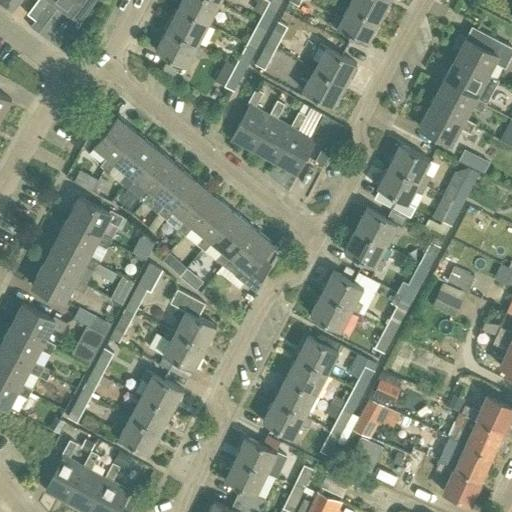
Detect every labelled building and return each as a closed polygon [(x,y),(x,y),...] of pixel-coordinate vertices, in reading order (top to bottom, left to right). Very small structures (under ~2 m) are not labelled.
[(49,0),(37,0),(27,13),(35,19),(35,18),(36,18),(49,0)] [(49,0),(36,18),(35,18),(36,19),(31,26),(39,32),(60,5),(69,11),(75,3),(87,13),(96,0),(49,0)] [(209,22),(220,1),(218,0),(182,0),(179,6),(209,22)] [(268,26),(280,5),(269,0),(257,0),(253,9),(262,14),(258,21),(268,26)] [(351,0),(348,5),(379,21),(389,0),(351,0)] [(368,41),(379,21),(348,5),(342,17),(335,14),(330,23),(337,25),(337,26),(367,43),(368,42),(368,41)] [(198,43),(209,22),(179,6),(168,27),(198,43)] [(268,26),(258,21),(247,42),(258,47),(268,26)] [(278,21),(267,41),(277,46),(288,26),(278,21)] [(205,46),(198,43),(168,27),(157,49),(187,65),(194,52),(200,55),(205,46)] [(488,74),(494,62),(505,68),(511,54),(511,47),(502,43),(488,36),(483,46),(466,37),(454,59),(486,76),(488,74)] [(315,67),(345,84),(356,63),(357,63),(341,54),(346,44),(335,39),(330,49),(326,46),(325,47),(326,47),(324,50),(318,46),(313,57),(319,60),(315,67)] [(255,64),(264,69),(272,56),(277,46),(267,41),(255,64)] [(258,47),(247,42),(236,63),(246,68),(258,47)] [(486,76),(454,59),(443,81),(475,98),(476,96),(487,102),(499,80),(488,74),(486,76)] [(234,91),(246,68),(236,63),(224,86),(234,91)] [(333,105),(345,84),(315,67),(303,89),(333,105)] [(487,102),(476,96),(475,98),(443,81),(431,103),(463,120),(464,118),(471,106),(482,111),(487,102)] [(273,114),(270,113),(256,105),(263,92),(256,88),(247,104),(249,105),(232,137),(254,149),(273,114)] [(0,118),(12,98),(0,91),(0,118)] [(254,149),(275,160),(294,126),(291,124),(278,117),(285,104),(277,99),(270,113),(273,114),(254,149)] [(475,123),(464,118),(463,120),(431,103),(419,125),(451,142),(459,128),(470,133),(476,124),(475,123)] [(294,126),(275,160),(297,172),(316,138),(299,129),(307,115),(306,115),(310,107),(303,104),(299,111),(298,111),(291,124),(294,126)] [(338,122),(320,113),(316,122),(325,126),(323,130),(332,135),(338,122)] [(114,160),(138,131),(119,115),(94,144),(108,155),(100,165),(109,172),(117,163),(116,162),(114,160)] [(133,176),(157,147),(138,131),(114,160),(116,162),(117,163),(127,171),(119,181),(128,188),(136,178),(133,176)] [(390,164),(427,183),(431,176),(424,172),(431,158),(401,142),(390,164)] [(152,192),(177,162),(157,147),(133,176),(136,178),(146,187),(138,197),(147,204),(155,194),(152,192)] [(477,155),(471,166),(484,172),(489,161),(477,155)] [(172,208),(196,178),(177,162),(152,192),(155,194),(165,202),(158,212),(167,220),(174,210),(174,209),(172,208)] [(421,193),(427,183),(390,164),(383,176),(381,174),(376,183),(379,184),(378,186),(397,196),(392,207),(403,213),(408,201),(415,189),(421,193)] [(89,175),(83,186),(88,189),(94,178),(89,175)] [(463,202),(474,182),(464,177),(454,197),(463,202)] [(186,235),(194,226),(190,223),(215,194),(196,178),(172,208),(174,209),(174,210),(185,218),(177,228),(186,235)] [(100,234),(101,232),(107,220),(118,226),(124,216),(110,209),(110,210),(80,194),(68,217),(100,234)] [(210,239),(234,209),(215,194),(190,223),(194,226),(204,234),(196,244),(205,251),(213,241),(210,239)] [(442,220),(441,220),(451,226),(463,202),(454,197),(449,206),(442,220)] [(368,206),(356,228),(386,244),(392,232),(399,236),(404,226),(398,222),(368,206)] [(229,255),(253,225),(234,209),(210,239),(213,241),(223,250),(215,259),(221,264),(222,264),(224,266),(229,261),(232,257),(229,255)] [(112,238),(101,232),(100,234),(68,217),(56,239),(89,256),(90,253),(93,255),(99,244),(107,248),(112,238)] [(273,241),(253,225),(229,255),(232,257),(229,261),(239,270),(235,275),(256,292),(271,265),(261,256),(273,241)] [(379,257),(386,244),(356,228),(344,250),(375,266),(381,270),(386,261),(379,257)] [(93,256),(93,255),(90,253),(89,256),(56,239),(45,261),(77,278),(78,275),(88,280),(92,271),(112,282),(117,273),(99,263),(100,260),(93,256)] [(427,248),(420,261),(429,267),(440,246),(430,241),(427,248)] [(87,281),(88,280),(78,275),(77,278),(45,261),(33,283),(65,300),(73,286),(83,292),(89,282),(87,281)] [(417,289),(429,267),(420,261),(419,263),(407,284),(417,289)] [(151,291),(162,271),(149,262),(126,305),(136,310),(147,290),(151,291)] [(468,290),(475,275),(454,266),(447,281),(468,290)] [(322,292),(359,312),(364,303),(357,299),(364,286),(334,270),(322,292)] [(188,282),(196,289),(202,281),(194,275),(188,282)] [(465,293),(442,283),(439,290),(432,305),(455,315),(461,300),(462,301),(465,293)] [(168,327),(206,346),(217,325),(198,315),(205,302),(177,288),(170,302),(186,311),(177,329),(168,326),(168,327)] [(359,313),(359,312),(322,292),(311,314),(341,330),(352,309),(359,313)] [(44,340),(45,338),(51,327),(62,332),(67,322),(54,316),(53,317),(23,301),(11,323),(44,340)] [(407,309),(397,304),(396,307),(389,319),(386,325),(395,331),(407,309)] [(136,310),(126,305),(110,336),(119,342),(136,310)] [(87,325),(106,334),(112,323),(97,316),(79,307),(73,317),(87,325)] [(56,344),(45,338),(44,340),(11,323),(0,344),(0,345),(32,362),(33,360),(39,348),(51,354),(56,344)] [(106,334),(87,325),(71,353),(90,363),(106,334)] [(395,331),(386,325),(374,348),(384,353),(395,331)] [(511,331),(500,326),(496,335),(511,342),(511,331)] [(194,368),(206,346),(168,327),(163,336),(171,340),(165,352),(164,352),(159,362),(169,368),(174,358),(194,369),(195,368),(194,368)] [(308,336),(297,358),(327,373),(338,352),(341,344),(324,335),(320,342),(308,336)] [(511,370),(511,342),(496,335),(492,343),(508,350),(500,365),(511,370)] [(44,366),(33,360),(32,362),(0,345),(0,373),(21,384),(22,382),(28,370),(39,376),(44,366)] [(92,369),(103,374),(114,352),(104,347),(92,369)] [(316,394),(327,373),(297,358),(286,379),(316,394)] [(353,387),(364,392),(375,370),(365,365),(353,387)] [(102,375),(103,374),(92,369),(81,390),(91,395),(98,383),(106,387),(111,379),(102,375)] [(142,394),(172,410),(183,389),(183,390),(184,389),(153,373),(146,369),(134,391),(142,395),(142,394)] [(367,397),(369,398),(384,405),(387,406),(388,406),(391,399),(394,401),(400,387),(397,385),(401,378),(380,369),(367,397)] [(33,388),(22,382),(21,384),(0,373),(0,402),(9,407),(16,392),(28,398),(33,388)] [(70,399),(76,388),(58,378),(52,389),(60,393),(70,399)] [(275,400),(304,416),(316,394),(286,379),(275,400)] [(352,413),(364,392),(353,387),(342,408),(352,413)] [(77,422),(91,395),(81,390),(67,417),(77,422)] [(161,431),(172,410),(142,394),(142,395),(131,415),(161,431)] [(476,420),(503,432),(511,411),(511,406),(487,395),(480,411),(465,404),(461,413),(458,411),(458,412),(476,420)] [(387,406),(384,405),(369,398),(351,429),(370,438),(387,406)] [(275,400),(264,421),(293,437),(300,425),(306,427),(310,419),(304,416),(275,400)] [(331,429),(341,434),(352,413),(342,408),(331,429)] [(503,432),(476,420),(458,412),(447,436),(465,443),(492,455),(503,432)] [(149,453),(161,431),(131,415),(119,437),(149,453)] [(329,456),(341,434),(331,429),(319,451),(329,456)] [(400,434),(396,444),(413,450),(417,441),(400,434)] [(369,476),(383,446),(359,436),(347,466),(369,476)] [(236,459),(267,474),(278,452),(247,437),(236,459)] [(87,466),(84,464),(70,457),(78,443),(70,439),(61,455),(64,456),(46,489),(68,501),(87,466)] [(481,479),(492,455),(465,443),(458,458),(444,452),(440,460),(481,479)] [(78,510),(80,508),(87,511),(89,511),(108,477),(105,476),(91,469),(99,454),(91,450),(84,464),(87,466),(68,501),(70,502),(69,505),(78,510)] [(400,464),(404,453),(397,451),(393,461),(400,464)] [(267,474),(236,459),(226,480),(240,488),(235,498),(253,506),(261,510),(265,500),(257,496),(267,474)] [(470,503),(481,479),(440,460),(436,468),(451,475),(443,491),(470,503)] [(331,461),(323,481),(320,487),(343,497),(354,472),(331,461)] [(89,511),(117,511),(130,490),(113,480),(120,466),(112,462),(105,476),(108,477),(89,511)] [(303,491),(314,469),(304,463),(293,486),(303,491)] [(293,511),(303,491),(293,486),(280,511),(293,511)] [(311,503),(306,511),(334,511),(340,500),(318,490),(311,503)] [(216,501),(210,511),(250,511),(253,506),(235,498),(230,508),(216,501)]
